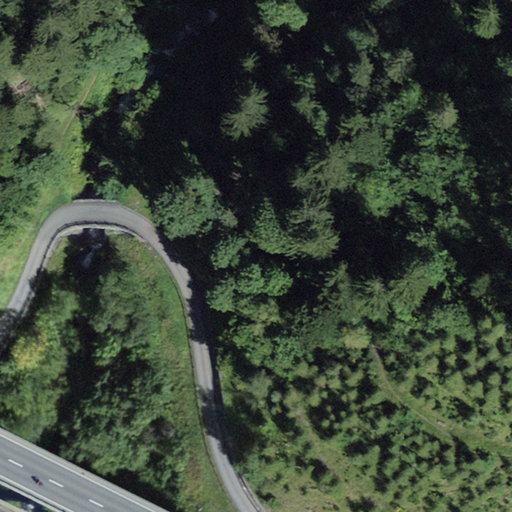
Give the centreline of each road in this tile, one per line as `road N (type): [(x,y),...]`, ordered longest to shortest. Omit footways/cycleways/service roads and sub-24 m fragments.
road 1 (track): [(250,511),(231,484),(208,401),(198,316),(171,254),(144,221),(75,212)]
road 2 (track): [(75,212),(45,233),(0,334)]
road 3 (primary): [(0,452),(117,511)]
